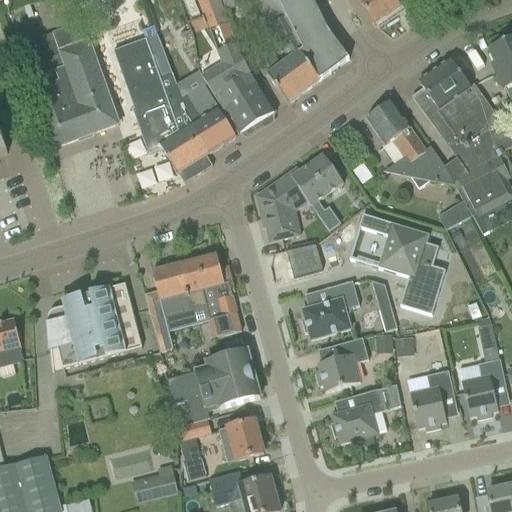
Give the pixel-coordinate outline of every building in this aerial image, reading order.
[(197,0),(207,25),(189,31),(191,37),(195,48),(197,63),(197,65),(198,75),(204,84),(228,122),(239,139),(275,117),(264,100),(250,76),(249,76),(239,60),(218,0),(197,0)] [(219,0),(224,15),(245,7),(241,0),(219,0)] [(271,28),(289,63),(280,70),(269,50),(255,57),(266,79),(275,91),(287,107),(349,62),(328,34),(311,0),(253,0),(268,29),(271,28)] [(355,0),(358,4),(374,28),(400,10),(393,0),(355,0)] [(31,96),(31,97),(44,133),(50,152),(118,128),(111,109),(80,26),(41,40),(44,49),(18,58),(31,96)] [(113,54),(112,54),(134,112),(132,112),(133,114),(148,158),(162,153),(177,177),(208,157),(199,145),(200,140),(195,133),(197,131),(194,127),(204,121),(200,113),(196,114),(195,111),(185,114),(180,102),(171,75),(158,38),(144,43),(136,46),(113,54)] [(503,91),(504,90),(511,104),(511,105),(511,40),(489,52),(500,75),(496,77),(503,91)] [(511,143),(501,128),(492,115),(493,115),(485,104),(474,88),(470,91),(450,63),(446,66),(443,66),(440,68),(440,70),(428,79),(426,78),(422,80),(422,83),(418,86),(423,92),(411,100),(438,138),(449,153),(453,151),(469,173),(492,162),(493,164),(497,162),(511,151),(511,143)] [(190,96),(180,102),(185,114),(195,111),(196,114),(200,113),(204,121),(194,127),(197,131),(195,133),(200,140),(199,145),(208,157),(235,141),(207,94),(194,102),(190,96)] [(405,160),(383,175),(410,180),(418,191),(430,183),(454,187),(445,171),(430,150),(425,154),(391,105),(387,108),(383,107),(378,111),(378,114),(366,122),(386,151),(394,145),(405,160)] [(256,200),(260,217),(263,232),(266,232),(269,246),(289,242),(299,238),(294,214),(308,205),(311,209),(342,187),(323,158),(299,175),(297,171),(256,200)] [(469,173),(455,181),(467,203),(475,219),(510,201),(503,186),(508,183),(497,162),(493,164),(492,162),(469,173)] [(318,205),(311,210),(329,236),(341,228),(329,211),(324,214),(318,205)] [(463,205),(438,220),(445,233),(471,220),(463,205)] [(363,219),(359,231),(387,240),(378,272),(408,281),(400,310),(431,319),(445,275),(431,270),(437,252),(426,248),(429,239),(363,219)] [(458,234),(451,238),(454,245),(462,241),(458,234)] [(315,247),(286,255),(293,281),(322,273),(315,247)] [(157,295),(144,298),(149,317),(157,347),(159,356),(173,352),(169,335),(209,324),(214,342),(241,335),(229,287),(232,286),(228,270),(220,272),(217,259),(191,266),(167,272),(163,270),(158,271),(156,275),(152,276),(157,295)] [(371,284),(384,334),(395,331),(384,288),(371,284)] [(350,333),(345,314),(359,309),(352,285),(324,293),(328,307),(302,314),(305,322),(301,323),(305,337),(309,336),(311,344),(350,333)] [(61,304),(63,310),(55,313),(52,314),(51,315),(50,316),(49,317),(49,318),(48,320),(48,321),(48,323),(52,374),(142,352),(125,288),(61,304)] [(488,321),(478,323),(480,331),(491,328),(488,321)] [(0,369),(23,364),(19,350),(21,350),(14,323),(0,326),(0,369)] [(374,358),(411,356),(410,338),(373,339),(374,358)] [(368,364),(362,342),(340,348),(344,360),(326,365),(317,368),(319,375),(315,376),(319,390),(323,389),(325,396),(360,386),(354,367),(368,364)] [(166,383),(173,408),(187,405),(193,427),(209,423),(206,412),(218,408),(219,413),(259,402),(255,386),(254,387),(249,389),(247,380),(247,379),(254,378),(254,377),(247,379),(246,379),(244,370),(249,369),(251,369),(246,354),(206,365),(208,372),(166,383)] [(506,394),(500,363),(477,368),(458,372),(461,386),(469,422),(476,420),(477,424),(491,421),(490,417),(497,415),(495,406),(493,396),(506,394)] [(410,398),(409,398),(417,433),(424,431),(425,435),(439,432),(438,428),(446,427),(444,417),(441,406),(454,403),(448,375),(426,380),(429,393),(410,398)] [(401,410),(396,388),(377,393),(350,401),(353,414),(341,417),(332,420),(334,427),(330,428),(334,442),(338,441),(340,448),(377,437),(386,435),(382,416),(384,415),(401,410)] [(182,464),(187,484),(206,479),(195,441),(211,437),(208,424),(179,431),(183,444),(179,445),(184,464),(182,464)] [(219,434),(228,465),(236,463),(237,464),(263,457),(254,424),(228,431),(219,434)] [(5,470),(0,471),(0,511),(60,511),(47,459),(5,470)] [(171,472),(158,475),(164,500),(177,496),(171,472)] [(237,477),(240,476),(239,475),(220,481),(210,484),(217,511),(231,507),(232,511),(278,511),(274,495),(271,495),(268,486),(271,485),(270,481),(240,489),(237,477)] [(490,511),(511,511),(511,489),(487,495),(490,511)] [(459,511),(457,502),(427,508),(428,511),(459,511)] [(91,511),(89,503),(66,509),(66,511),(91,511)]
